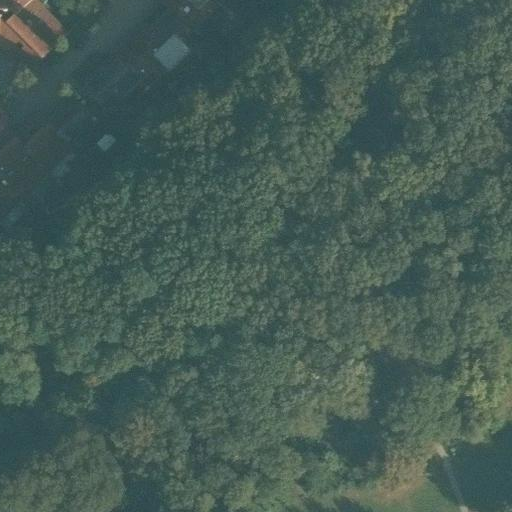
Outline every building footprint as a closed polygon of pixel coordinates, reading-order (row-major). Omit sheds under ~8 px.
[(0,0),(0,11),(9,11),(14,16),(15,17),(30,1),(31,0),(0,0)] [(182,0),(173,10),(194,31),(225,0),(182,0)] [(276,0),(273,0),(267,6),(275,15),(283,6),(276,0)] [(65,37),(47,19),(30,1),(15,17),(14,16),(6,24),(41,60),(65,37)] [(77,24),(87,14),(74,2),(65,11),(77,24)] [(163,68),(166,71),(170,75),(191,54),(181,44),(194,31),(173,10),(172,9),(150,30),(150,36),(143,43),(148,48),(148,54),(141,61),(155,76),(163,68)] [(159,80),(155,76),(141,61),(130,50),(129,51),(137,59),(129,67),(122,67),(118,62),(111,69),(105,69),(95,78),(91,78),(86,84),(86,88),(83,90),(102,109),(115,96),(128,110),(159,80)] [(266,149),(283,127),(256,105),(238,127),(266,149)] [(108,134),(84,110),(83,109),(80,112),(80,116),(77,116),(58,134),(73,150),(83,159),(108,134)] [(388,161),(416,171),(429,133),(400,123),(388,161)] [(58,134),(49,124),(46,128),(46,131),(42,131),(24,149),(24,150),(37,163),(48,174),(73,150),(58,134)] [(11,146),(8,146),(0,153),(0,175),(12,188),(21,197),(31,207),(37,202),(29,194),(48,174),(37,163),(24,150),(24,149),(14,139),(11,142),(11,146)] [(0,218),(21,197),(12,188),(0,175),(0,218)]
